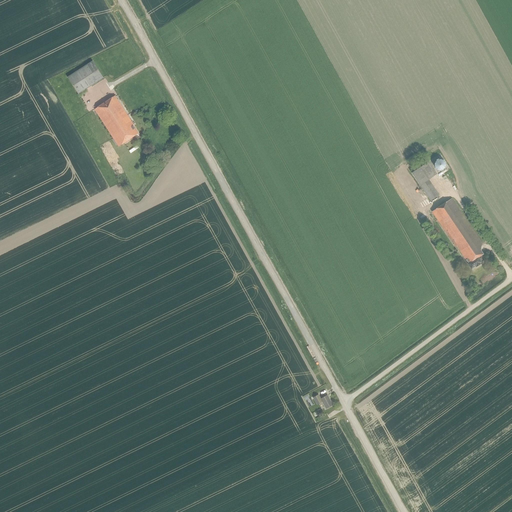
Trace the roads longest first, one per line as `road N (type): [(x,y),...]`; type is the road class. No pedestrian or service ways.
road 1 (tertiary): [(343,403),(121,0)]
road 2 (unclassified): [(343,403),(511,279)]
road 3 (tertiary): [(404,511),(343,403)]
